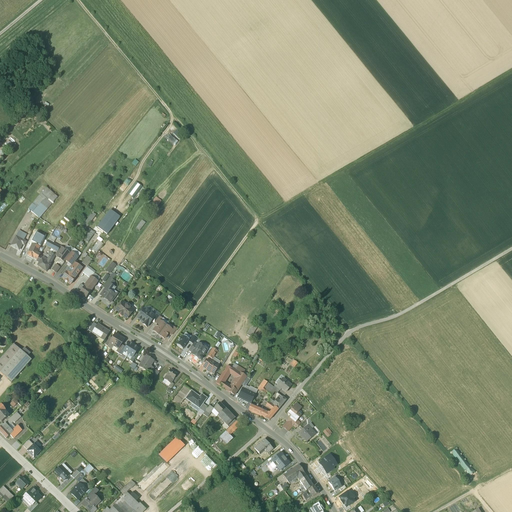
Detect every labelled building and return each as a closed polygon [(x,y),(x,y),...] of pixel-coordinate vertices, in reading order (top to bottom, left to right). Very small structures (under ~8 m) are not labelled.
[(173,134),(178,139),(183,135),(178,130),(173,134)] [(174,148),(179,141),(167,133),(162,140),(174,148)] [(129,176),(121,188),(124,190),(133,179),(129,176)] [(41,194),(28,210),(39,219),(57,198),(46,188),(41,194)] [(149,207),(155,212),(161,203),(155,199),(149,207)] [(97,228),(107,235),(120,217),(110,210),(97,228)] [(85,222),(89,225),(94,216),(90,214),(85,222)] [(145,224),(141,221),(136,229),(139,232),(145,224)] [(87,231),(82,238),(88,243),(91,238),(90,238),(92,235),(87,231)] [(25,236),(19,232),(16,238),(23,242),(24,240),(23,239),(25,236)] [(23,242),(16,238),(11,247),(19,251),(22,245),(24,242),(23,242)] [(36,242),(34,241),(31,248),(37,251),(41,242),(37,240),(36,242)] [(60,247),(48,241),(45,246),(57,252),(60,247)] [(91,248),(95,252),(100,247),(96,243),(91,248)] [(73,251),(66,246),(64,250),(70,254),(71,253),(73,251)] [(37,251),(31,248),(29,252),(27,255),(36,261),(39,256),(40,255),(36,253),(37,251)] [(57,258),(64,263),(65,261),(70,254),(64,250),(63,249),(57,258)] [(71,253),(70,254),(65,261),(71,266),(73,263),(74,263),(78,258),(71,253)] [(45,260),(42,258),(40,263),(38,266),(46,272),(51,263),(47,261),(45,260)] [(73,263),(71,266),(70,268),(68,268),(66,270),(67,272),(62,279),(70,285),(82,269),(74,263),(73,263)] [(60,268),(55,265),(51,270),(56,273),(60,268)] [(89,270),(85,275),(90,279),(91,278),(94,274),(89,270)] [(133,277),(124,271),(119,279),(127,285),(133,277)] [(91,278),(90,279),(84,287),(90,292),(97,282),(91,278)] [(113,281),(109,278),(103,287),(105,289),(101,295),(107,300),(107,301),(110,303),(115,297),(109,293),(113,287),(110,285),(113,281)] [(90,292),(84,287),(80,294),(86,298),(90,292)] [(123,303),(116,311),(126,319),(133,311),(130,309),(130,307),(128,305),(126,305),(123,303)] [(147,313),(144,311),(145,310),(144,310),(141,315),(137,319),(143,323),(142,325),(147,328),(151,322),(155,317),(154,316),(149,313),(147,313)] [(156,314),(154,316),(155,317),(151,322),(154,324),(155,323),(159,317),(159,316),(156,314)] [(160,322),(158,325),(153,331),(156,334),(156,333),(159,335),(158,335),(159,335),(166,326),(160,322)] [(94,323),(89,331),(92,333),(97,326),(94,323)] [(109,332),(98,325),(97,326),(92,333),(104,341),(109,332)] [(166,326),(159,335),(159,336),(159,335),(162,337),(161,337),(164,340),(169,333),(171,330),(166,326)] [(335,330),(328,326),(325,330),(331,335),(335,330)] [(255,327),(249,336),(253,338),(259,330),(255,327)] [(120,337),(115,334),(112,339),(109,343),(114,346),(120,337)] [(189,340),(183,336),(181,339),(180,338),(178,341),(179,342),(177,346),(182,350),(189,340)] [(193,336),(189,343),(192,345),(193,345),(194,343),(197,338),(193,336)] [(120,337),(114,346),(118,349),(121,345),(124,340),(120,337)] [(129,343),(126,348),(123,352),(127,355),(133,346),(129,343)] [(193,345),(192,345),(189,351),(192,353),(197,345),(194,343),(193,345)] [(13,344),(0,359),(0,372),(20,350),(13,344)] [(192,353),(191,354),(198,358),(198,360),(199,361),(201,361),(202,359),(201,358),(207,350),(202,347),(202,345),(200,344),(199,344),(198,344),(192,353)] [(290,352),(295,357),(299,352),(297,350),(300,347),(297,345),(290,352)] [(133,346),(127,355),(132,358),(135,353),(138,349),(133,346)] [(217,352),(212,349),(207,356),(210,358),(214,353),(215,354),(217,352)] [(20,350),(0,372),(11,382),(31,360),(20,350)] [(145,356),(139,366),(150,373),(153,368),(150,366),(153,361),(145,356)] [(219,366),(209,359),(203,368),(206,370),(206,371),(210,373),(213,374),(219,366)] [(236,370),(233,369),(232,370),(227,366),(225,369),(231,373),(229,374),(236,379),(235,380),(238,381),(242,375),(240,373),(236,370)] [(177,374),(170,369),(164,379),(165,379),(167,381),(170,383),(171,382),(177,374)] [(231,373),(225,369),(216,384),(221,387),(224,383),(229,374),(231,373)] [(290,385),(282,379),(277,386),(281,389),(285,392),(287,390),(286,389),(290,385)] [(238,381),(235,380),(228,392),(234,396),(242,383),(238,381)] [(258,390),(265,394),(266,392),(262,389),(267,383),(264,380),(259,387),(258,390)] [(274,388),(267,383),(262,389),(266,392),(270,395),(270,396),(271,396),(275,392),(277,394),(279,391),(274,387),(274,388)] [(239,397),(251,403),(255,395),(243,389),(239,397)] [(200,397),(191,391),(185,399),(192,404),(193,403),(199,408),(200,408),(203,404),(202,404),(206,398),(201,395),(200,397)] [(279,401),(276,399),(274,402),(273,405),(279,409),(286,400),(282,397),(279,401)] [(20,406),(15,400),(11,404),(16,410),(20,406)] [(278,410),(268,402),(265,406),(272,410),(276,413),(278,410)] [(213,409),(218,414),(219,415),(225,409),(219,403),(213,409)] [(207,408),(203,404),(200,408),(199,408),(199,409),(204,413),(205,411),(207,408)] [(296,404),(291,411),(289,411),(287,413),(288,415),(289,416),(291,416),(287,422),(292,425),(300,416),(299,415),(299,416),(296,414),(301,408),(296,404)] [(258,409),(250,405),(248,410),(251,412),(259,416),(262,410),(258,409)] [(0,420),(1,422),(8,416),(4,411),(4,410),(1,406),(0,406),(0,420)] [(207,408),(205,411),(209,414),(213,409),(209,406),(207,408)] [(225,409),(219,415),(218,414),(217,416),(227,426),(233,419),(234,419),(225,409)] [(269,414),(262,410),(259,416),(269,420),(273,416),(269,414)] [(16,413),(13,415),(8,420),(11,424),(13,422),(14,423),(21,417),(16,413)] [(233,419),(227,426),(229,428),(236,421),(233,419)] [(236,421),(230,427),(233,431),(240,425),(236,421)] [(292,425),(287,422),(283,427),(288,431),(292,425)] [(8,427),(5,423),(1,426),(10,435),(13,438),(22,430),(18,426),(12,431),(8,427)] [(307,425),(298,433),(301,438),(302,438),(306,442),(315,435),(311,429),(308,426),(307,425)] [(10,435),(1,426),(0,427),(0,432),(6,439),(10,435)] [(230,427),(219,437),(223,441),(233,431),(230,427)] [(327,437),(332,433),(328,428),(323,432),(327,437)] [(166,464),(184,446),(176,438),(158,456),(166,464)] [(29,440),(23,446),(28,451),(33,445),(29,440)] [(264,440),(254,448),(259,455),(264,450),(267,454),(272,449),(264,440)] [(479,479),(449,444),(445,448),(448,451),(475,482),(479,479)] [(37,449),(33,445),(28,451),(27,452),(33,458),(40,452),(37,449)] [(289,463),(281,453),(271,461),(280,471),(289,463)] [(335,465),(330,458),(326,460),(325,458),(322,461),(323,462),(321,464),(327,474),(333,470),(332,468),(335,465)] [(271,465),(269,462),(262,468),(264,470),(271,465)] [(317,467),(324,476),(327,474),(321,464),(317,467)] [(70,475),(61,466),(55,472),(64,481),(70,475)] [(299,466),(283,476),(288,484),(289,484),(297,478),(304,474),(299,466)] [(76,471),(71,476),(74,479),(79,474),(76,471)] [(84,478),(79,474),(74,479),(78,483),(84,478)] [(313,487),(304,474),(297,478),(302,486),(306,491),(313,487)] [(29,483),(22,477),(15,484),(16,484),(16,483),(22,489),(22,490),(29,483)] [(335,478),(328,483),(334,491),(341,487),(335,478)] [(131,480),(120,492),(124,495),(126,493),(135,484),(131,480)] [(79,484),(70,493),(77,500),(86,491),(79,484)] [(8,491),(3,487),(0,489),(0,492),(4,496),(5,495),(8,491)] [(318,494),(314,487),(308,491),(309,491),(309,492),(310,493),(312,496),(313,497),(318,494)] [(36,491),(33,488),(23,498),(24,497),(32,505),(31,506),(35,503),(36,503),(41,498),(36,492),(36,491)] [(95,488),(89,494),(91,497),(93,495),(97,491),(95,488)] [(8,491),(5,495),(10,500),(14,497),(8,491)] [(346,492),(338,499),(345,508),(349,505),(353,502),(352,500),(353,499),(349,494),(348,495),(346,492)] [(139,505),(126,493),(124,495),(121,498),(134,510),(139,505)] [(310,493),(307,495),(306,493),(302,496),(305,501),(312,496),(310,493)] [(91,497),(82,505),(88,511),(100,502),(93,495),(91,497)] [(32,505),(24,497),(23,498),(21,500),(29,508),(31,506),(32,505)] [(134,510),(121,498),(109,510),(111,511),(132,511),(134,510)] [(35,503),(31,506),(29,508),(27,510),(29,511),(31,511),(38,505),(36,503),(35,503)] [(320,507),(318,503),(308,510),(309,511),(322,511),(321,509),(322,508),(323,511),(324,511),(321,506),(320,507)]
